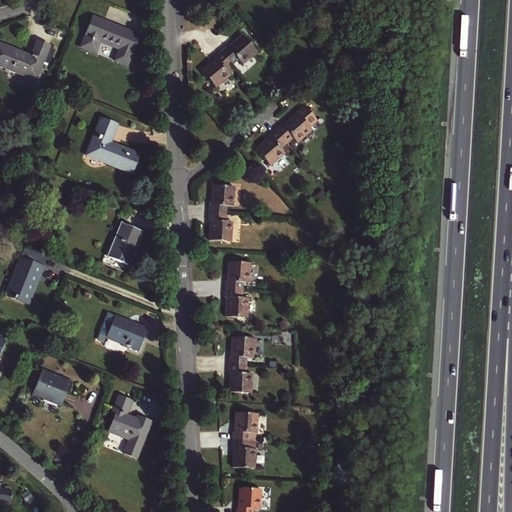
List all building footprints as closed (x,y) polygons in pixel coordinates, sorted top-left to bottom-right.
[(139,36),(93,17),(80,49),(95,55),(100,43),(119,50),(114,62),(126,67),(139,36)] [(220,53),(231,65),(237,60),(241,65),(256,52),(242,36),(228,48),(227,47),(220,53)] [(31,57),(0,44),(0,67),(36,82),(50,47),(37,42),(31,57)] [(214,58),(215,59),(201,72),(215,88),(230,75),(226,70),(231,65),(220,53),(214,58)] [(275,131),(286,144),(291,139),(295,144),(311,130),(309,128),(317,122),(304,106),(296,113),(296,114),(282,127),(281,126),(275,131)] [(117,126),(101,119),(86,157),(131,175),(139,155),(110,143),(117,126)] [(269,138),(256,150),(270,167),(285,154),(280,149),(286,144),(275,131),(268,137),(269,138)] [(226,207),(233,207),(234,188),(212,186),(211,205),(209,205),(209,214),(226,215),(226,207)] [(208,222),(210,222),(209,241),(231,242),(232,223),(225,222),(226,215),(209,214),(208,222)] [(128,266),(142,233),(122,225),(108,258),(128,266)] [(25,248),(20,259),(42,268),(46,257),(25,248)] [(0,289),(0,291),(6,294),(5,296),(16,300),(16,298),(26,302),(37,277),(39,278),(43,268),(42,268),(20,259),(14,257),(0,289)] [(250,264),(228,262),(227,282),(226,282),(225,290),(242,291),(242,283),(249,284),(250,264)] [(242,291),(225,290),(225,298),(226,299),(225,317),(247,319),(248,299),(241,298),(242,291)] [(108,315),(105,322),(111,325),(115,317),(108,315)] [(138,352),(147,330),(115,317),(111,325),(105,322),(99,336),(138,352)] [(246,359),(252,359),(254,340),(232,338),(231,357),(230,357),(229,366),(246,366),(246,359)] [(229,374),(230,374),(229,393),(250,394),(252,374),(245,374),(246,366),(229,366),(229,374)] [(33,395),(59,406),(69,382),(43,371),(33,395)] [(132,401),(119,396),(112,413),(115,414),(108,433),(129,442),(124,455),(137,461),(151,423),(138,418),(138,420),(127,415),(132,401)] [(258,415),(236,413),(235,433),(233,433),(233,441),(255,442),(256,434),(258,415)] [(232,449),(234,449),(233,468),(254,469),(255,451),(255,442),(233,441),(232,449)] [(0,502),(9,504),(10,499),(11,499),(12,496),(10,496),(11,490),(0,488),(0,502)] [(260,490),(239,489),(238,508),(237,508),(236,511),(252,511),(253,509),(259,510),(260,490)]
